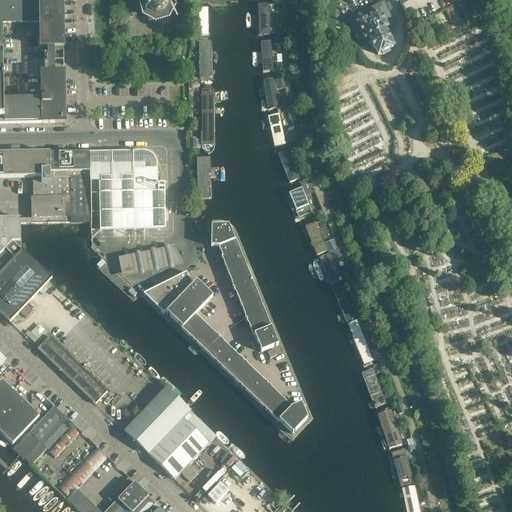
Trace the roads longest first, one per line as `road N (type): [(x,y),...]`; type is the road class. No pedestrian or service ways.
road 1 (residential): [(434,511),(402,397),(303,152),(287,80),(283,0)]
road 2 (unclassified): [(191,511),(0,330)]
road 3 (unclassified): [(186,240),(177,140),(85,136)]
road 4 (residential): [(85,136),(82,0)]
